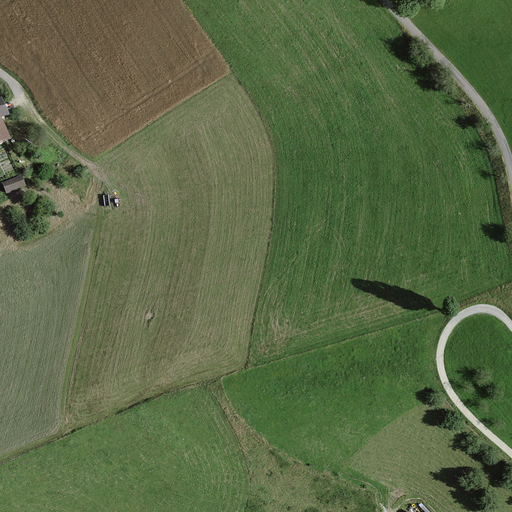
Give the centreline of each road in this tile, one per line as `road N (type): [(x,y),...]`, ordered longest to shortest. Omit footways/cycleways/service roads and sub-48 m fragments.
road 1 (track): [(511,454),(454,397),(439,358),(451,324),(470,310),(488,308),(511,326)]
road 2 (unclassified): [(511,171),(479,101),(385,0)]
